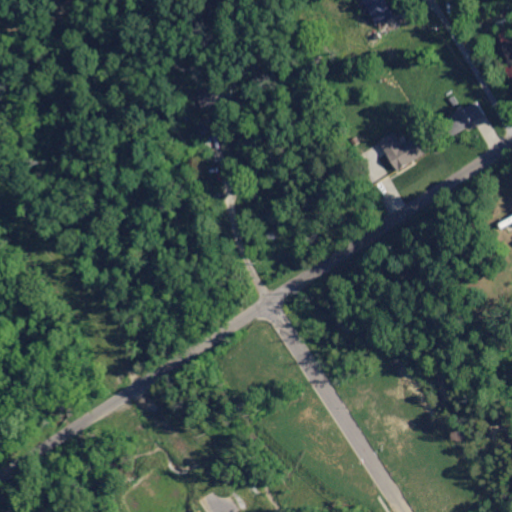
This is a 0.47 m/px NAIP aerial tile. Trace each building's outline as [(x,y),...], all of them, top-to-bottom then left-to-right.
[(379,25),(365,0),(386,0),(395,16),(379,25)] [(324,63),(316,67),(313,60),(307,63),(303,54),(317,47),(324,63)] [(204,108),(201,91),(233,84),(236,102),(204,108)] [(455,108),(450,100),(456,96),(461,104),(455,108)] [(487,116),(476,123),(476,124),(456,137),(446,121),(466,108),(467,109),(479,102),(487,116)] [(185,123),(178,112),(188,105),(195,116),(185,123)] [(378,135),(375,130),(379,126),(383,131),(378,135)] [(404,144),(422,133),(433,150),(401,171),(383,142),(397,133),(404,144)] [(511,232),(511,233),(502,219),(511,212),(511,232)]
